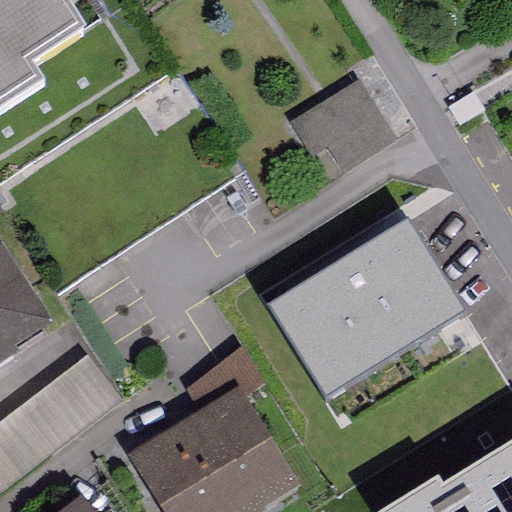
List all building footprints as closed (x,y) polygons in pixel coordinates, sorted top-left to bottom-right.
[(57,0),(0,0),(0,125),(44,97),(30,75),(83,41),(57,0)] [(358,83),(288,127),(309,162),(326,151),(341,176),(395,143),(358,83)] [(362,246),(341,216),(311,237),(331,267),(362,246)] [(0,380),(17,369),(13,363),(52,338),(0,257),(0,380)] [(0,425),(0,487),(6,495),(129,398),(93,352),(0,425)] [(238,393),(126,463),(156,511),(269,511),(301,493),(238,393)] [(459,511),(432,471),(371,511),(459,511)] [(87,511),(80,502),(67,511),(87,511)]
